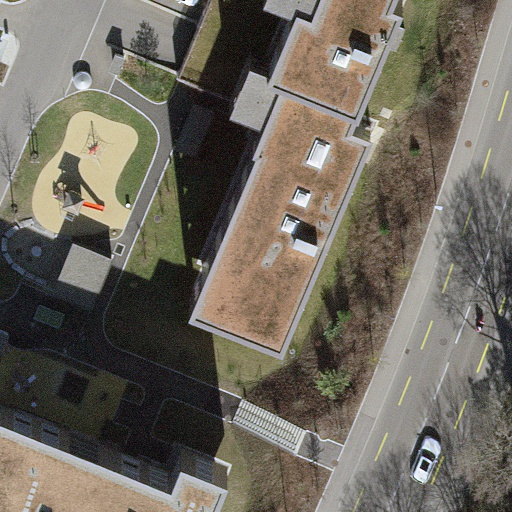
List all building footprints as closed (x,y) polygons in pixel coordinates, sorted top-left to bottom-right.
[(292,0),(268,59),(283,66),(254,136),(259,137),(204,269),(296,307),(373,121),(352,113),(399,0),(292,0)] [(216,107),(194,99),(176,146),(197,154),(216,107)] [(114,254),(74,237),(53,289),(93,305),(114,254)] [(174,470),(0,397),(0,511),(210,511),(229,467),(183,448),(174,470)] [(278,511),(287,489),(255,476),(239,511),(278,511)]
